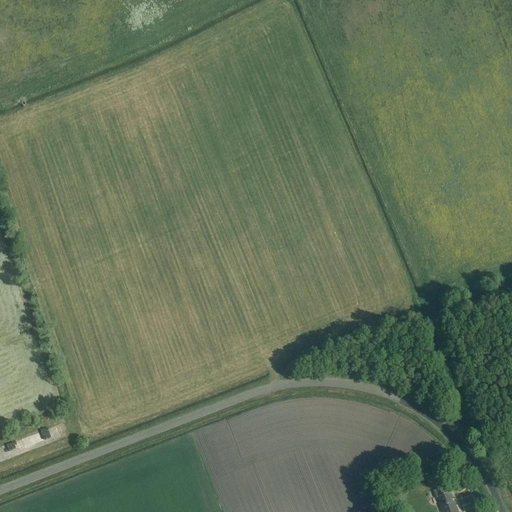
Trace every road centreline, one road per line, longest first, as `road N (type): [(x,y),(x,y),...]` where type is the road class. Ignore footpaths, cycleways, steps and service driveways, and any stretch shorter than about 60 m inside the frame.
road 1 (unclassified): [(0,493),(269,389),(326,383),(396,398)]
road 2 (unclassified): [(504,511),(467,450),(396,398)]
